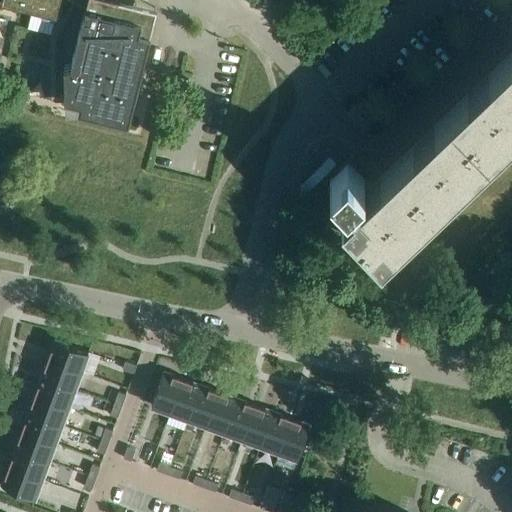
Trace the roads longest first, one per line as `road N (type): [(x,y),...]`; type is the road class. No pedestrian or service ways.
road 1 (residential): [(236,329),(271,184),(286,152),(328,105),(236,16)]
road 2 (tertiary): [(236,329),(0,280)]
road 3 (residential): [(502,511),(478,490),(384,449),(381,429),(402,365)]
road 4 (tertiary): [(402,365),(236,329)]
